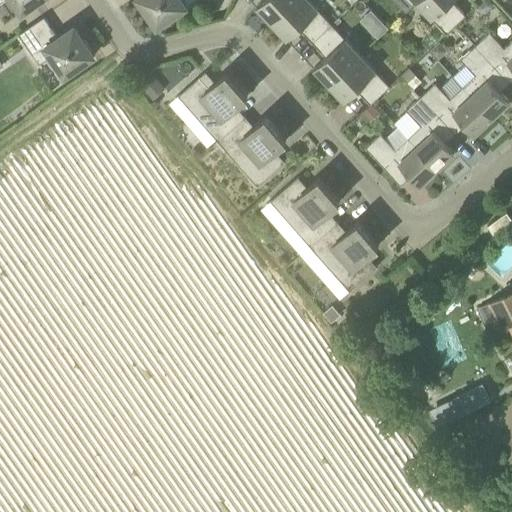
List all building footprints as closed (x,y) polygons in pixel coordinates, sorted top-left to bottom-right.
[(0,0),(0,3),(4,0),(13,0),(22,12),(38,0),(0,0)] [(139,0),(157,26),(187,5),(182,0),(139,0)] [(262,0),(257,6),(272,22),(295,0),(262,0)] [(309,0),(295,0),(272,22),(287,38),(299,27),(313,42),(332,24),(309,0)] [(452,0),(419,0),(417,2),(447,33),(466,15),(452,0)] [(486,12),(491,7),(492,3),(488,0),(482,0),(478,4),(477,9),(481,13),(486,12)] [(377,37),(389,27),(372,7),(360,17),(377,37)] [(74,25),(58,36),(44,17),(19,34),(39,64),(51,55),(65,75),(95,55),(74,25)] [(314,67),(329,83),(360,54),(332,24),(313,42),(327,57),(314,67)] [(489,31),(475,45),(510,82),(511,80),(511,39),(504,47),(489,31)] [(439,59),(448,50),(439,41),(430,50),(439,59)] [(475,74),(462,86),(491,117),(509,101),(500,91),(510,82),(475,45),(460,59),(475,74)] [(360,54),(329,83),(344,100),(356,89),(370,104),(390,86),(360,54)] [(409,81),(415,75),(416,75),(409,67),(401,75),(408,82),(409,81)] [(179,95),(218,140),(241,120),(232,110),(247,97),(226,73),(216,82),(206,71),(179,95)] [(166,88),(154,75),(141,86),(153,99),(166,88)] [(491,117),(462,86),(450,98),(435,82),(421,96),(456,133),(465,125),(474,134),(491,117)] [(420,125),(408,137),(437,168),(455,151),(446,142),(456,133),(421,96),(406,110),(420,125)] [(371,120),(379,112),(371,103),(363,112),(371,120)] [(241,120),(218,140),(257,185),(285,161),(284,160),(280,164),(271,154),(286,141),(265,117),(250,130),(241,120)] [(437,168),(408,137),(398,126),(385,138),(381,133),(366,147),(401,184),(410,175),(419,185),(437,168)] [(271,201),(311,246),(334,225),(325,215),(340,202),(319,178),(304,191),(295,181),(299,177),(271,201)] [(334,225),(311,246),(350,290),(377,266),(368,255),(378,246),(358,223),(343,236),(334,225)] [(511,291),(498,298),(486,304),(499,330),(507,326),(511,323),(511,291)] [(332,322),(341,314),(333,304),(324,312),(332,322)] [(423,411),(430,425),(482,398),(474,383),(446,397),(447,399),(423,411)]
